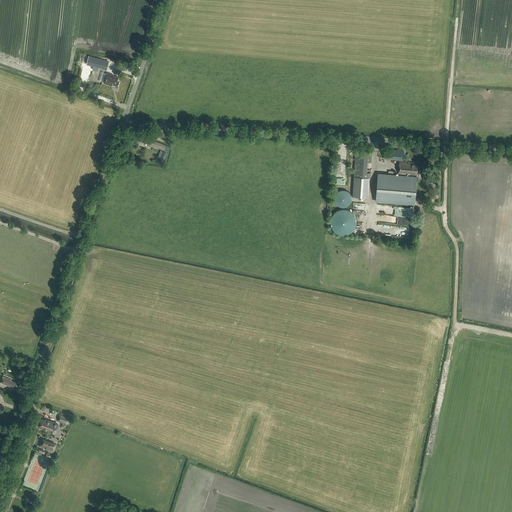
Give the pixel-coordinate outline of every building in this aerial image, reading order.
[(87,63),(99,66),(101,60),(89,57),(87,63)] [(112,84),(117,86),(119,81),(117,81),(118,77),(113,76),(113,75),(107,73),(103,83),(111,86),(112,84)] [(150,145),(164,150),(166,145),(152,140),(153,137),(140,132),(139,134),(137,133),(135,138),(136,138),(136,141),(139,142),(142,143),(143,142),(150,144),(150,145)] [(351,195),(367,196),(368,178),(354,177),(355,172),(368,173),(368,172),(366,171),(367,162),(371,162),(371,150),(354,149),(351,195)] [(403,160),(404,151),(385,150),(384,159),(403,160)] [(399,161),(398,174),(378,173),(375,202),(414,205),(417,173),(423,174),(423,165),(418,165),(418,164),(413,163),(413,162),(399,161)] [(334,197),(334,198),(334,199),(334,200),(334,201),(335,202),(336,203),(336,204),(337,205),(338,205),(339,206),(340,207),(341,207),(342,207),(343,207),(344,207),(345,207),(346,206),(347,206),(348,205),(349,204),(350,203),(350,202),(351,202),(351,201),(351,200),(351,199),(351,198),(351,197),(351,196),(351,195),(350,194),(350,193),(349,193),(349,192),(348,192),(347,191),(346,191),(346,190),(345,190),(344,190),(343,190),(342,190),(341,190),(340,190),(339,190),(339,191),(338,191),(337,192),(336,193),(335,194),(335,195),(334,196),(334,197)] [(430,199),(433,202),(438,198),(435,194),(430,199)] [(356,223),(356,222),(356,221),(356,220),(356,218),(355,217),(355,216),(354,215),(353,214),(352,213),(351,212),(350,211),(349,211),(348,210),(347,210),(346,209),(344,209),(343,209),(342,209),(341,209),(339,210),(338,210),(337,211),(336,211),(335,212),(334,213),(333,214),(332,215),(332,216),(331,217),(331,219),(331,220),(330,221),(330,222),(330,224),(331,225),(331,226),(331,227),(332,229),(333,230),(334,231),(335,232),(336,233),(337,233),(338,234),(339,234),(341,235),(342,235),(343,235),(344,235),(346,235),(347,235),(348,234),(349,234),(350,233),(351,232),(352,231),(353,230),(354,229),(355,228),(355,227),(356,226),(356,225),(356,223)] [(12,386),(14,382),(10,380),(11,379),(3,376),(0,383),(11,386),(12,386)] [(60,415),(58,421),(66,424),(68,418),(60,415)] [(39,419),(37,426),(39,427),(44,429),(43,430),(54,434),(57,424),(47,420),(46,421),(42,419),(39,419)] [(41,439),(38,446),(48,449),(51,443),(41,439)]
